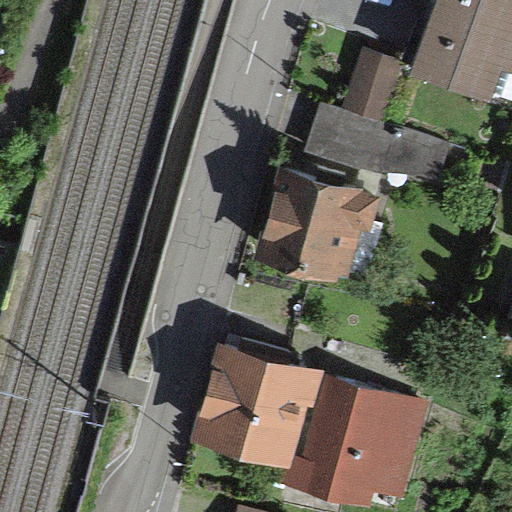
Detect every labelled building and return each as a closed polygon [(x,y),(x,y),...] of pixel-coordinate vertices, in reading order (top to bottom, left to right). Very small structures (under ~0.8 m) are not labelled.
[(511,0),(436,0),(433,12),(511,39),(511,0)] [(506,56),(511,39),(433,12),(410,74),(490,102),(501,69),(506,56)] [(511,39),(506,56),(501,69),(511,73),(511,39)] [(404,60),(362,46),(341,107),(383,121),(404,60)] [(321,101),(305,150),(380,171),(440,179),(452,143),(383,121),(341,107),(321,101)] [(381,196),(281,168),(254,261),(336,285),(338,278),(347,281),(361,231),(370,234),(381,196)] [(325,370),(220,341),(192,441),(282,466),(297,470),(324,374),(325,370)] [(431,404),(324,374),(297,470),(282,466),(277,483),(372,509),(376,494),(404,502),(431,404)]
